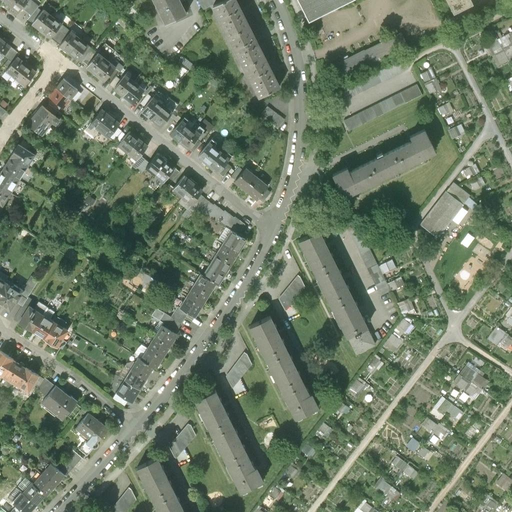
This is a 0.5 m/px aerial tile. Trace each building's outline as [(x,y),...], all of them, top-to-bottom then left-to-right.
[(27,0),(14,0),(9,7),(17,13),(21,8),(27,0)] [(38,7),(29,0),(27,0),(21,8),(30,16),(38,7)] [(152,0),(161,18),(165,25),(185,15),(179,2),(177,0),(152,0)] [(197,0),(203,11),(214,5),(224,0),(197,0)] [(236,0),(224,0),(214,5),(259,98),(280,88),(272,73),(256,39),(241,9),(236,0)] [(300,0),(311,22),(352,3),(350,0),(300,0)] [(439,0),(450,21),(470,11),(465,0),(464,0),(439,0)] [(48,4),(42,11),(51,18),(57,11),(48,4)] [(32,23),(45,8),(41,5),(28,20),(32,23)] [(31,25),(40,32),(51,18),(42,11),(31,25)] [(59,25),(51,18),(40,32),(48,38),(49,37),(59,25)] [(49,37),(59,46),(70,34),(59,25),(49,37)] [(59,46),(68,54),(79,40),(71,33),(70,34),(59,46)] [(401,33),(326,70),(334,86),(410,49),(401,33)] [(503,49),(511,45),(507,35),(498,39),(503,49)] [(494,54),(503,49),(498,39),(489,44),(494,54)] [(88,47),(79,40),(68,54),(76,61),(77,60),(88,47)] [(10,47),(2,41),(0,42),(0,59),(3,56),(10,47)] [(508,60),(511,57),(511,45),(503,49),(508,60)] [(15,52),(10,47),(3,56),(8,60),(15,52)] [(77,60),(82,64),(92,53),(93,51),(88,47),(77,60)] [(499,64),(508,60),(503,49),(494,54),(499,64)] [(20,55),(15,52),(8,60),(4,66),(9,69),(18,58),(20,55)] [(96,56),(92,53),(82,64),(87,68),(96,56)] [(87,69),(95,76),(106,62),(98,55),(96,56),(87,68),(87,69)] [(7,71),(17,79),(28,65),(18,58),(9,69),(7,71)] [(329,111),(410,70),(405,59),(324,100),(329,111)] [(115,68),(106,62),(95,76),(104,82),(115,68)] [(37,73),(28,65),(17,79),(26,86),(37,73)] [(420,73),(424,82),(432,78),(428,70),(420,73)] [(114,90),(122,98),(133,84),(124,77),(120,82),(114,90)] [(109,87),(114,90),(120,82),(116,78),(109,87)] [(64,80),(57,89),(73,102),(80,93),(64,80)] [(425,85),(429,93),(440,88),(436,80),(425,85)] [(142,92),(133,84),(122,98),(131,105),(142,92)] [(344,121),(349,132),(423,95),(417,85),(344,121)] [(66,111),(73,102),(57,89),(50,98),(58,104),(66,111)] [(145,109),(152,100),(147,96),(140,105),(145,109)] [(50,98),(43,107),(51,113),(58,104),(50,98)] [(141,113),(151,121),(161,108),(152,100),(145,109),(141,113)] [(438,108),(441,115),(449,112),(445,104),(438,108)] [(43,107),(36,116),(50,128),(58,118),(51,113),(43,107)] [(285,120),(268,107),(261,116),(279,129),(285,120)] [(171,116),(161,108),(151,121),(160,129),(163,125),(170,117),(171,116)] [(91,125),(100,132),(109,121),(100,114),(91,125)] [(43,137),(50,128),(36,116),(28,125),(43,137)] [(174,120),(170,117),(163,125),(167,129),(174,120)] [(118,128),(109,121),(100,132),(109,139),(117,129),(118,128)] [(171,135),(180,142),(190,131),(181,123),(171,135)] [(448,130),(452,139),(464,133),(461,124),(448,130)] [(126,136),(117,129),(109,139),(118,147),(126,136)] [(346,168),(332,175),(343,196),(435,151),(424,129),(410,136),(413,141),(411,142),(381,157),(351,171),(349,173),(346,168)] [(198,137),(190,131),(180,142),(188,149),(196,140),(198,137)] [(118,147),(128,154),(139,140),(129,133),(126,136),(118,147)] [(148,147),(139,140),(128,154),(137,161),(140,157),(148,147)] [(188,149),(193,153),(201,144),(196,140),(188,149)] [(23,141),(20,147),(29,152),(32,147),(23,141)] [(206,148),(201,144),(193,153),(192,154),(197,158),(199,156),(206,148)] [(199,156),(209,165),(218,153),(208,145),(206,148),(199,156)] [(19,146),(10,158),(27,169),(35,157),(29,152),(20,147),(19,146)] [(227,161),(218,153),(209,165),(218,172),(225,164),(227,161)] [(145,169),(155,176),(166,162),(157,155),(149,164),(145,169)] [(149,164),(140,157),(137,161),(132,167),(141,175),(145,169),(149,164)] [(10,158),(2,171),(19,181),(27,169),(10,158)] [(175,169),(166,162),(155,176),(163,183),(166,179),(175,169)] [(230,168),(225,164),(218,172),(217,173),(223,178),(230,168)] [(475,174),(471,166),(462,170),(467,178),(475,174)] [(231,177),(236,181),(243,172),(239,168),(231,177)] [(180,173),(175,169),(166,179),(172,183),(180,173)] [(235,182),(246,192),(257,178),(246,169),(243,172),(236,181),(235,182)] [(2,171),(0,174),(0,187),(10,194),(19,181),(2,171)] [(173,192),(182,199),(193,185),(184,178),(175,189),(173,192)] [(268,187),(257,178),(246,192),(257,201),(259,199),(266,190),(268,187)] [(470,183),(474,190),(481,186),(478,179),(470,183)] [(469,195),(453,183),(420,224),(437,237),(469,195)] [(168,198),(173,192),(175,189),(170,185),(163,194),(168,198)] [(202,192),(193,185),(182,199),(191,206),(192,205),(200,195),(202,192)] [(0,204),(2,206),(10,194),(0,187),(0,204)] [(270,193),(266,190),(259,199),(263,202),(270,193)] [(214,206),(200,195),(192,205),(197,208),(196,209),(206,216),(207,214),(216,220),(217,219),(228,226),(234,218),(225,211),(223,212),(215,205),(214,206)] [(490,211),(496,208),(492,200),(486,203),(490,211)] [(342,218),(380,296),(389,291),(352,214),(342,218)] [(234,218),(228,226),(227,228),(232,231),(238,235),(245,225),(234,218)] [(299,240),(347,336),(367,326),(359,310),(343,278),(327,246),(319,230),(299,240)] [(232,231),(225,242),(240,251),(247,240),(238,235),(232,231)] [(225,242),(218,253),(233,263),(240,251),(225,242)] [(218,253),(211,265),(226,274),(233,263),(218,253)] [(379,266),(383,273),(395,267),(392,260),(379,266)] [(218,285),(226,274),(211,265),(204,276),(217,284),(218,285)] [(279,297),(286,310),(305,286),(301,276),(298,273),(279,297)] [(202,275),(195,286),(210,296),(217,284),(204,276),(202,275)] [(30,277),(22,291),(23,291),(19,297),(20,298),(25,301),(27,298),(37,281),(30,277)] [(388,283),(392,290),(403,285),(400,277),(388,283)] [(12,288),(5,283),(0,290),(0,305),(10,312),(15,303),(16,304),(20,298),(19,297),(23,291),(22,291),(14,286),(12,288)] [(195,286),(188,297),(203,307),(210,296),(195,286)] [(196,318),(203,307),(188,297),(181,309),(188,314),(196,318)] [(20,298),(16,304),(21,307),(27,311),(29,307),(32,302),(27,298),(25,301),(20,298)] [(36,306),(43,310),(47,304),(40,299),(36,306)] [(402,313),(410,310),(406,300),(398,303),(402,313)] [(12,321),(18,324),(27,311),(21,307),(12,321)] [(18,324),(31,332),(42,316),(29,307),(27,311),(18,324)] [(175,335),(188,314),(181,309),(178,307),(171,318),(157,309),(152,316),(164,324),(162,327),(175,335)] [(31,332),(44,341),(55,324),(42,316),(31,332)] [(250,326),(295,418),(318,407),(312,395),(311,393),(309,394),(294,363),(278,331),(271,316),(250,326)] [(398,326),(405,331),(410,324),(403,319),(398,326)] [(68,332),(55,324),(44,341),(57,349),(68,332)] [(376,343),(367,326),(347,336),(355,353),(376,343)] [(162,327),(155,338),(171,348),(178,336),(175,335),(162,327)] [(496,327),(487,339),(495,346),(505,333),(496,327)] [(72,335),(68,332),(57,349),(61,351),(72,335)] [(386,341),(393,346),(398,339),(391,333),(386,341)] [(511,345),(511,338),(508,336),(502,343),(509,349),(511,345)] [(155,338),(148,350),(163,359),(171,348),(155,338)] [(156,371),(163,359),(148,350),(141,361),(154,369),(156,371)] [(0,351),(0,374),(3,376),(13,360),(0,352),(0,351)] [(226,375),(232,388),(252,363),(247,353),(244,351),(226,375)] [(369,364),(375,369),(381,362),(374,356),(369,364)] [(26,368),(13,360),(3,376),(15,385),(26,368)] [(138,360),(131,371),(147,381),(154,369),(141,361),(138,360)] [(460,373),(471,381),(477,373),(466,365),(460,373)] [(39,376),(26,368),(15,385),(28,393),(33,386),(39,376)] [(131,371),(124,382),(140,392),(147,381),(131,371)] [(488,382),(478,374),(473,380),(483,388),(488,382)] [(463,391),(470,382),(460,375),(454,384),(463,391)] [(33,386),(37,389),(44,379),(39,376),(33,386)] [(45,378),(44,379),(37,389),(47,397),(56,387),(45,378)] [(351,387),(357,392),(363,384),(357,379),(351,387)] [(133,403),(140,392),(124,382),(117,393),(133,403)] [(481,390),(471,383),(465,392),(474,399),(481,390)] [(42,403),(63,420),(78,401),(72,396),(71,397),(57,385),(56,387),(47,397),(42,403)] [(195,399),(240,491),(263,480),(258,469),(256,466),(254,467),(240,438),(224,405),(216,389),(195,399)] [(436,410),(443,415),(451,404),(445,399),(436,410)] [(335,408),(341,414),(347,406),(340,401),(335,408)] [(461,411),(454,406),(448,414),(454,418),(458,413),(460,414),(461,411)] [(89,438),(86,442),(92,447),(107,429),(89,414),(76,429),(84,436),(85,435),(89,438)] [(436,424),(429,419),(423,426),(430,432),(436,424)] [(169,446),(176,458),(196,435),(191,424),(189,422),(169,446)] [(318,430),(325,435),(330,427),(323,422),(318,430)] [(447,429),(439,424),(432,432),(440,438),(447,429)] [(420,443),(412,438),(405,447),(413,452),(420,443)] [(79,448),(86,454),(92,447),(86,442),(85,441),(79,448)] [(301,451),(308,456),(313,449),(307,444),(301,451)] [(429,452),(422,446),(417,453),(424,458),(427,453),(428,453),(429,452)] [(82,457),(73,449),(59,466),(68,474),(82,457)] [(138,468),(159,511),(185,511),(182,505),(166,473),(158,458),(138,468)] [(403,461),(398,458),(393,465),(399,469),(398,472),(400,473),(409,462),(405,459),(403,461)] [(51,464),(42,474),(56,486),(65,475),(51,464)] [(285,472),(292,477),(297,470),(291,465),(285,472)] [(418,473),(408,465),(403,471),(413,479),(418,473)] [(47,496),(56,486),(42,474),(34,484),(46,495),(47,496)] [(496,484),(507,492),(511,484),(511,480),(503,474),(496,484)] [(385,493),(390,486),(383,481),(384,480),(381,477),(373,487),(377,490),(378,488),(385,493)] [(32,483),(23,493),(37,505),(46,495),(34,484),(32,483)] [(110,510),(110,511),(125,511),(136,499),(132,488),(129,486),(110,510)] [(269,494),(275,499),(281,492),(274,487),(269,494)] [(399,493),(391,487),(385,494),(392,500),(396,494),(397,495),(399,493)] [(30,511),(37,505),(23,493),(14,504),(16,505),(23,511),(30,511)] [(484,507),(490,511),(491,511),(498,503),(490,498),(484,507)] [(356,511),(368,511),(372,508),(365,502),(356,511)]
